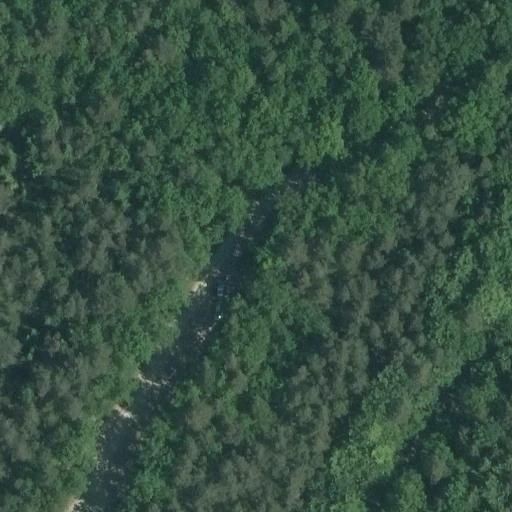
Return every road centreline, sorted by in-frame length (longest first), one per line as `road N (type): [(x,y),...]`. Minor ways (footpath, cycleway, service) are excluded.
road 1 (track): [(103,511),(104,469),(118,429),(260,207)]
road 2 (track): [(260,207),(120,109),(73,85),(0,67)]
road 3 (track): [(260,207),(511,49)]
road 4 (tertiary): [(379,511),(511,314)]
